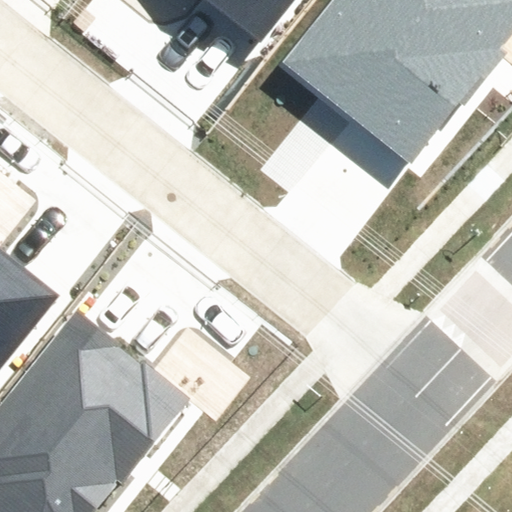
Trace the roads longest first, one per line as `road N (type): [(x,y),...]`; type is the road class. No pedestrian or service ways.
road 1 (residential): [(0,33),(433,377)]
road 2 (residential): [(311,511),(433,377)]
